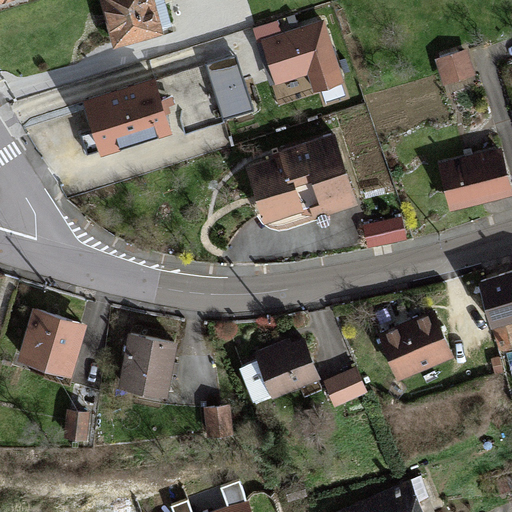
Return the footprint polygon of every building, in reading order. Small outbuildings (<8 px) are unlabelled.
[(102,0),(114,41),(160,28),(159,25),(169,22),(163,0),(102,0)] [(261,39),(274,81),(308,70),(313,88),(340,80),(321,19),(261,39)] [(445,77),(469,69),(464,51),(439,59),(445,77)] [(235,53),(210,61),(216,80),(241,72),(235,53)] [(152,78),(86,99),(96,129),(101,147),(167,126),(152,78)] [(89,132),(94,149),(101,147),(96,129),(89,132)] [(283,155),(249,166),(264,212),(298,201),(300,205),(312,201),(316,211),(316,215),(316,216),(317,219),(320,221),(324,222),(328,220),(330,216),(329,212),(327,210),(325,208),(354,198),(333,133),(282,150),(283,155)] [(499,149),(441,164),(451,203),(509,188),(499,149)] [(316,215),(316,211),(312,201),(300,205),(298,201),(264,212),(257,214),(262,220),(269,225),(278,227),(288,225),(316,216),(316,215)] [(399,217),(364,225),(368,241),(403,234),(399,217)] [(511,269),(479,279),(491,321),(499,348),(511,343),(511,269)] [(66,317),(36,308),(22,355),(68,368),(79,330),(63,326),(66,317)] [(450,350),(433,310),(381,331),(398,372),(450,350)] [(63,326),(79,330),(82,322),(66,317),(63,326)] [(174,340),(130,332),(121,380),(165,389),(168,369),(170,360),(174,340)] [(289,342),(258,355),(259,356),(240,363),(253,396),(272,388),(272,390),(297,380),(316,372),(302,337),(289,342)] [(287,337),(256,350),(258,355),(289,342),(287,337)] [(177,361),(170,360),(168,369),(175,370),(177,361)] [(356,366),(325,379),(334,401),(365,387),(356,366)] [(321,386),(316,372),(297,380),(303,394),(321,386)] [(226,404),(206,406),(209,430),(229,428),(226,404)] [(86,411),(69,409),(66,432),(83,434),(86,411)] [(495,494),(511,486),(511,471),(490,481),(495,494)] [(419,476),(411,479),(417,494),(425,490),(419,476)] [(173,511),(249,511),(238,479),(220,486),(228,507),(212,511),(191,511),(186,498),(170,503),(173,511)] [(411,479),(335,511),(425,511),(417,494),(411,479)] [(301,482),(286,486),(289,496),(304,491),(301,482)]
